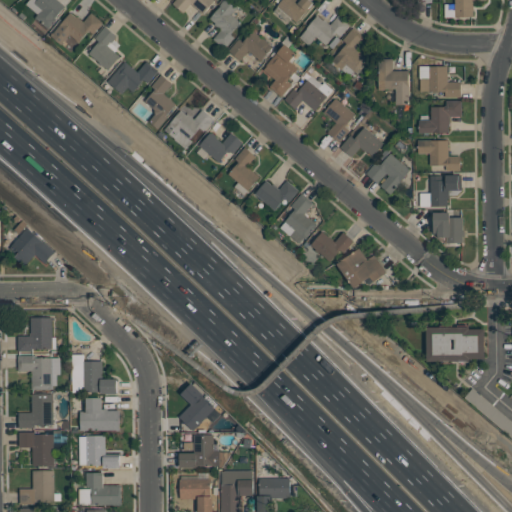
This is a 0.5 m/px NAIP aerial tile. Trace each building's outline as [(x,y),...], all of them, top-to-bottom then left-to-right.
[(214,39),(225,49),(235,37),(231,34),(241,22),(232,15),(238,8),(228,0),(225,0),(210,19),(222,29),(214,39)] [(298,0),(282,0),(277,6),(297,23),(309,9),(298,0)] [(473,0),(470,0),(454,0),(454,4),(445,4),(445,17),(474,17),(473,0)] [(28,1),(28,11),(37,11),(37,25),(57,25),(57,1),(28,1)] [(87,29),(93,34),(103,22),(91,13),(83,22),(71,12),(51,36),(62,44),(64,40),(72,47),(87,29)] [(299,37),(309,45),(316,36),(326,45),(336,33),(340,36),(350,25),(338,15),(330,25),(318,15),(299,37)] [(123,42),(104,27),(94,39),(98,42),(88,54),(109,71),(121,56),(115,51),(123,42)] [(347,43),(332,61),(342,70),(346,66),(356,74),(369,59),(356,48),(365,37),(354,27),(343,40),(347,43)] [(229,50),(240,61),(250,51),(260,61),(273,48),(254,30),(243,42),(240,39),(229,50)] [(275,80),(270,86),(281,97),(292,84),(288,80),(298,69),(289,61),(296,54),(285,44),(263,69),(275,80)] [(379,89),(395,89),(395,104),(410,104),(409,71),(393,71),(393,58),(378,59),(379,89)] [(142,79),(148,84),(159,71),(147,61),(137,72),(126,61),(108,81),(126,97),(142,79)] [(448,66),(420,66),(420,92),(446,91),(446,97),(461,97),(461,81),(448,82),(448,66)] [(173,83),(162,74),(151,87),(154,90),(145,102),(157,112),(149,122),(157,129),(177,104),(164,94),(173,83)] [(315,110),(332,92),(313,75),(298,91),(294,88),(284,99),(295,109),(303,100),(315,110)] [(327,133),(339,142),(350,129),(346,126),(356,114),(335,98),(324,112),(336,122),(327,133)] [(462,100),(446,101),(446,107),(431,107),(431,120),(419,120),(420,133),(450,132),(449,116),(462,116),(462,100)] [(201,129),(203,132),(214,119),(203,109),(193,119),(182,109),(164,129),(184,148),(201,129)] [(340,147),(352,157),(361,147),(372,157),(384,144),(365,126),(354,138),(351,135),(340,147)] [(231,132),(222,142),(211,132),(199,146),(218,162),(229,150),(233,154),(243,142),(231,132)] [(449,140),(418,139),(418,153),(431,153),(430,166),(460,167),(461,156),(449,156),(449,140)] [(247,166),(256,156),(245,147),(234,160),(238,163),(228,174),(248,191),(260,177),(247,166)] [(379,184),(379,185),(391,194),(411,170),(389,151),(379,163),(377,161),(366,174),(379,184)] [(430,175),(430,194),(421,194),(421,206),(448,206),(448,190),(462,190),(462,175),(443,175),(430,175)] [(286,180),(280,190),(266,180),(255,195),(276,210),(284,198),(290,202),(299,190),(286,180)] [(280,228),(300,244),(317,224),(305,214),(314,203),(302,193),(291,206),(295,210),(280,228)] [(463,217),(450,217),(450,212),(431,212),(432,235),(447,235),(447,243),(464,243),(463,217)] [(44,263),(54,253),(30,227),(11,244),(19,253),(16,256),(25,266),(36,255),(44,263)] [(352,240),(344,232),(335,242),(323,231),(311,244),(331,263),(352,240)] [(367,260),(360,248),(337,263),(354,288),(370,277),(373,282),(387,273),(375,255),(367,260)] [(30,317),(52,317),(52,348),(33,348),(33,351),(18,351),(18,335),(30,335),(30,317)] [(486,359),(485,327),(427,328),(427,361),(486,359)] [(72,354),(84,354),(84,360),(102,360),(103,379),(116,379),(117,393),(100,393),(100,391),(72,392),(72,354)] [(18,355),(34,355),(34,357),(60,357),(60,374),(57,374),(57,385),(53,385),(53,389),(32,389),(32,370),(18,370),(18,355)] [(178,417),(191,404),(180,394),(191,382),(204,395),(202,397),(221,415),(214,422),(207,416),(193,431),(178,417)] [(31,394),(53,393),(53,425),(35,425),(35,427),(19,427),(19,412),(32,412),(31,394)] [(86,397),(102,397),(102,409),(120,409),(120,429),(80,430),(80,411),(86,411),(86,397)] [(19,432),(35,432),(35,434),(53,434),(54,464),(33,465),(32,447),(19,447),(19,432)] [(86,436),(106,435),(106,454),(119,454),(120,467),(101,468),(101,464),(86,464),(86,436)] [(194,435),(213,435),(213,451),(219,451),(219,466),(197,466),(197,468),(179,468),(179,452),(194,452),(194,435)] [(33,470),(54,470),(54,501),(36,501),(36,504),(20,504),(20,488),(33,488),(33,470)] [(254,470),(254,495),(240,495),(240,511),(221,511),(221,470),(254,470)] [(87,472),(103,472),(103,485),(121,485),(121,505),(91,505),(91,487),(87,487),(87,472)] [(180,479),(210,478),(210,496),(213,496),(213,511),(198,511),(198,499),(181,499),(180,479)] [(260,479),(290,478),(290,497),(272,497),(272,511),(258,511),(258,495),(260,495),(260,479)]
